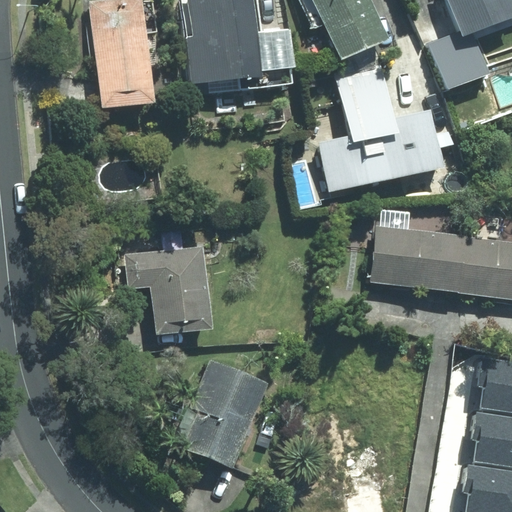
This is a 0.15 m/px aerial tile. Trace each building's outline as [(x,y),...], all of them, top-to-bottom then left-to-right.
[(150,102),(139,0),(111,0),(85,3),(96,108),(150,102)] [(253,34),(248,0),(177,0),(188,85),(245,79),(246,89),(289,84),(283,31),(253,34)] [(385,38),(367,0),(309,0),(336,60),(385,38)] [(511,17),(505,0),(439,0),(453,35),(423,47),(441,94),(483,78),(467,35),(511,17)] [(379,66),(329,75),(341,135),(309,141),(319,192),(433,171),(429,150),(446,147),(443,127),(431,130),(427,108),(388,116),(379,66)] [(450,290),(457,235),(373,225),(366,280),(450,290)] [(511,242),(457,235),(450,290),(511,298),(511,242)] [(151,333),(208,328),(200,245),(121,253),(125,288),(146,285),(151,333)] [(228,468),(265,381),(208,357),(187,406),(195,410),(179,447),(228,468)] [(384,511),(380,490),(386,489),(370,393),(314,403),(323,455),(311,457),(318,497),(329,495),(330,499),(343,496),(346,511),(384,511)] [(511,511),(511,447),(495,428),(450,466),(452,487),(439,499),(450,511),(511,511)]
